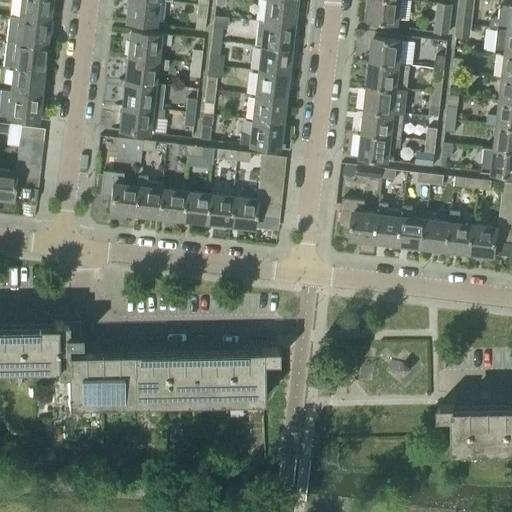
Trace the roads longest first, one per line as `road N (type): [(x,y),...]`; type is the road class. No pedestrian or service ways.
road 1 (residential): [(300,276),(332,0)]
road 2 (residential): [(59,243),(88,0)]
road 3 (residential): [(300,276),(59,243)]
road 4 (residential): [(511,299),(300,276)]
